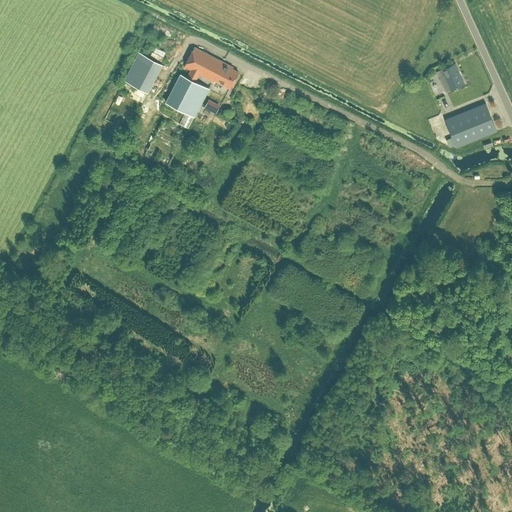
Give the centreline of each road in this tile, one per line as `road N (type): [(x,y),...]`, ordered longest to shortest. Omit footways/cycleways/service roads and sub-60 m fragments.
road 1 (unclassified): [(511,183),(455,178),(277,80)]
road 2 (unclassified): [(511,114),(460,0)]
